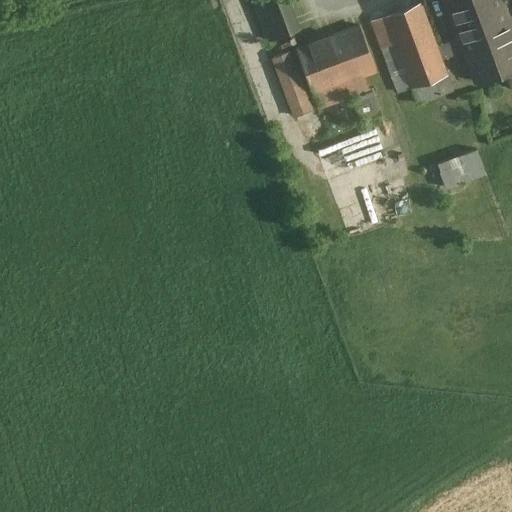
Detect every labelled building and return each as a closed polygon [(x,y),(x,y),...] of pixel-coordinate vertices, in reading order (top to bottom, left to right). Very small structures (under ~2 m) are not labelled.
[(261,0),(275,37),(308,25),(298,0),(261,0)] [(448,41),(432,0),(411,0),(379,12),(407,89),(459,70),(448,41)] [(511,0),(456,0),(469,34),(486,79),(511,69),(511,0)] [(388,67),(369,16),(305,39),(328,103),(379,85),(374,72),(388,67)] [(465,87),(486,79),(469,34),(448,41),(459,70),(465,87)] [(302,113),(322,106),(298,42),(278,49),(302,113)] [(444,162),(452,186),(476,178),(472,167),(488,162),(483,148),(444,162)]
